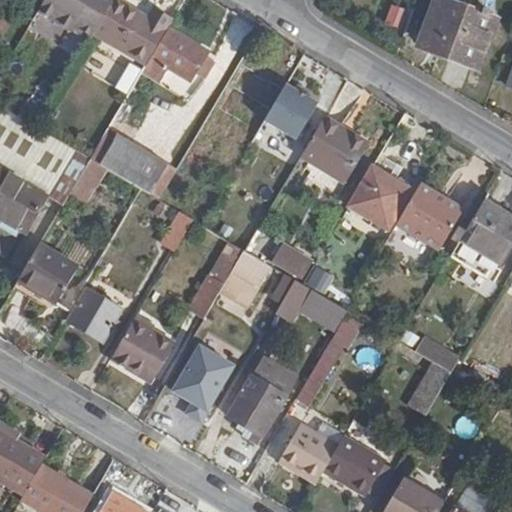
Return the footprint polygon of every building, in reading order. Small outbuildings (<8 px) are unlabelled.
[(45,0),(38,11),(72,32),(75,27),(93,38),(95,34),(115,0),(45,0)] [(115,0),(95,34),(146,65),(173,19),(155,9),(148,19),(117,0),(115,0)] [(482,15),(445,0),(437,0),(421,45),(480,66),(497,20),(490,17),(492,10),(485,7),(482,15)] [(195,74),(204,58),(206,55),(170,32),(153,61),(189,84),(195,74)] [(213,64),(204,58),(195,74),(203,79),(213,64)] [(240,114),(227,136),(265,159),(292,113),(278,105),(275,109),(257,99),(246,117),(240,114)] [(0,169),(44,195),(62,206),(90,158),(39,128),(0,105),(0,169)] [(226,124),(212,116),(198,140),(211,148),(226,124)] [(369,146),(325,118),(302,157),(346,185),(369,146)] [(90,158),(107,169),(125,139),(108,129),(90,158)] [(107,169),(143,190),(149,193),(167,165),(125,139),(107,169)] [(167,165),(149,193),(159,199),(176,170),(167,165)] [(284,182),(289,174),(277,167),(271,174),(284,182)] [(0,169),(0,256),(3,258),(19,231),(23,234),(44,195),(0,169)] [(413,193),(372,169),(351,207),(390,230),(413,193)] [(467,206),(424,180),(399,222),(442,248),(467,206)] [(511,248),(511,220),(482,203),(451,255),(496,282),(505,270),(501,267),(511,248)] [(195,220),(184,214),(164,245),(176,252),(195,220)] [(281,241),(270,263),(302,280),(313,258),(281,241)] [(192,307),(207,316),(225,286),(246,250),(233,243),(217,271),(213,271),(192,307)] [(38,247),(18,280),(59,303),(77,271),(38,247)] [(246,250),(225,286),(254,304),(276,268),(246,250)] [(307,281),(323,292),(334,277),(317,266),(307,281)] [(309,288),(305,286),(290,277),(276,298),(284,303),(281,307),(295,314),(309,288)] [(121,311),(87,291),(68,322),(102,342),(121,311)] [(324,322),(337,330),(349,312),(347,311),(334,303),(324,322)] [(133,322),(129,329),(149,342),(151,338),(153,335),(133,322)] [(129,329),(108,365),(131,379),(134,375),(153,388),(174,353),(151,338),(149,342),(129,329)] [(424,338),(415,352),(434,362),(441,349),(424,338)] [(451,373),(459,359),(441,349),(434,362),(451,373)] [(451,373),(434,362),(410,405),(426,415),(451,373)] [(291,390),(256,368),(226,418),(239,425),(234,434),(256,448),(291,390)] [(315,368),(299,393),(312,401),(327,376),(315,368)] [(134,375),(131,379),(151,392),(153,388),(134,375)] [(504,404),(492,397),(486,409),(497,416),(504,404)] [(511,408),(504,404),(497,416),(511,424),(511,408)] [(274,456),(315,481),(321,471),(337,445),(296,419),(274,456)] [(0,431),(14,440),(16,436),(0,426),(0,431)] [(0,482),(24,498),(44,463),(46,460),(14,440),(0,431),(0,482)] [(337,445),(321,471),(364,497),(366,494),(384,462),(386,459),(344,434),(337,445)] [(366,494),(375,501),(394,468),(384,462),(366,494)] [(22,501),(39,511),(84,511),(95,494),(44,463),(24,498),(22,501)] [(439,511),(455,486),(416,463),(387,511),(439,511)] [(145,511),(113,493),(102,511),(145,511)] [(480,511),(458,499),(451,511),(480,511)]
